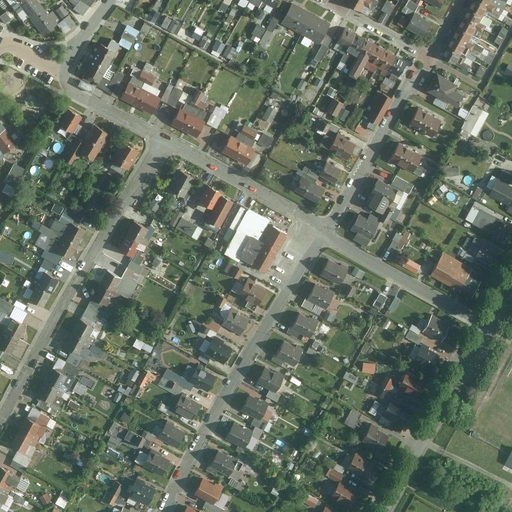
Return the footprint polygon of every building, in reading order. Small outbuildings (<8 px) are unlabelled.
[(42,6),(37,0),(21,0),(18,3),(11,8),(16,14),(22,9),(28,17),(42,6)] [(91,0),(81,0),(74,11),(83,17),(94,2),(91,0)] [(272,8),(276,0),(262,0),(258,8),(262,10),(266,5),(272,8)] [(373,11),(375,7),(360,0),(346,0),(345,4),(360,11),(363,6),(373,11)] [(388,0),(378,19),(386,24),(396,4),(388,0)] [(423,0),(439,9),(444,0),(423,0)] [(474,0),(472,0),(468,9),(483,17),(485,13),(498,19),(501,15),(474,0)] [(491,3),(492,0),(474,0),(501,15),(504,10),(491,3)] [(280,24),(299,34),(311,14),(292,3),(280,24)] [(57,9),(65,19),(58,24),(66,32),(78,22),(62,4),(57,9)] [(48,14),(42,6),(28,17),(42,36),(61,22),(52,11),(48,14)] [(463,18),(484,30),(486,26),(480,23),(483,17),(468,9),(463,18)] [(13,17),(8,10),(1,15),(6,22),(13,17)] [(413,13),(405,28),(422,38),(431,23),(413,13)] [(330,24),(311,14),(299,34),(318,45),(330,24)] [(163,26),(179,33),(184,23),(167,16),(163,26)] [(274,16),(268,28),(259,23),(251,37),(267,45),(280,19),(274,16)] [(484,30),(463,18),(457,28),(472,36),(476,30),(482,33),(484,30)] [(210,38),(205,36),(207,30),(199,26),(192,41),(206,47),(210,38)] [(346,49),(354,34),(344,28),(336,43),(346,49)] [(452,38),(481,53),(484,49),(474,43),(474,44),(469,42),(472,36),(457,28),(452,38)] [(350,67),(365,39),(354,34),(346,49),(339,61),(350,67)] [(446,47),(466,58),(468,54),(479,59),(482,54),(481,53),(452,38),(446,47)] [(100,46),(114,53),(117,46),(104,39),(100,46)] [(222,53),(227,44),(218,39),(213,48),(222,53)] [(375,45),(365,39),(350,67),(345,75),(355,80),(362,67),(375,45)] [(225,54),(233,58),(238,48),(230,44),(225,54)] [(318,67),(328,47),(323,44),(313,64),(318,67)] [(377,66),(385,51),(375,45),(362,67),(367,70),(371,62),(377,66)] [(93,61),(107,69),(115,54),(114,53),(100,46),(93,61)] [(466,58),(446,47),(441,57),(468,72),(471,67),(463,63),(466,58)] [(385,51),(377,66),(376,68),(382,71),(380,75),(385,77),(396,56),(385,51)] [(394,84),(406,62),(396,56),(385,77),(384,79),(394,84)] [(93,61),(82,80),(97,88),(102,79),(107,69),(93,61)] [(459,85),(436,73),(425,91),(458,109),(465,95),(456,90),(459,85)] [(120,97),(132,104),(138,91),(143,83),(131,77),(120,97)] [(110,83),(102,79),(97,88),(105,92),(110,83)] [(170,97),(206,109),(208,102),(203,100),(206,90),(200,88),(198,94),(169,84),(165,96),(170,98),(170,97)] [(132,104),(152,113),(158,100),(138,91),(132,104)] [(312,91),(308,99),(314,101),(318,94),(312,91)] [(376,126),(391,99),(382,94),(367,121),(376,126)] [(330,110),(346,119),(351,110),(343,106),(345,102),(336,98),(330,110)] [(435,99),(432,105),(445,112),(448,106),(435,99)] [(172,125),(183,131),(195,109),(185,103),(181,110),(180,109),(172,125)] [(228,109),(218,103),(208,123),(218,128),(228,109)] [(270,105),(264,117),(273,122),(279,110),(270,105)] [(470,134),(481,112),(473,107),(462,130),(470,134)] [(418,108),(407,127),(431,140),(442,122),(418,108)] [(58,124),(73,133),(81,117),(67,109),(58,124)] [(204,114),(195,109),(183,131),(195,136),(204,122),(201,120),(204,114)] [(92,162),(109,134),(93,125),(83,143),(77,153),(92,162)] [(365,135),(368,129),(359,125),(356,130),(365,135)] [(17,145),(5,129),(0,132),(0,150),(3,155),(17,145)] [(259,141),(270,147),(276,138),(265,131),(259,141)] [(233,158),(245,136),(238,132),(234,138),(230,136),(221,152),(233,158)] [(324,135),(318,145),(346,160),(353,145),(345,140),(346,138),(344,137),(337,133),(333,140),(324,135)] [(245,136),(233,158),(245,165),(254,150),(250,147),(254,141),(245,136)] [(77,153),(83,143),(78,139),(64,161),(70,165),(77,153)] [(126,169),(129,170),(139,152),(122,143),(111,160),(114,162),(110,169),(122,176),(126,169)] [(422,156),(398,143),(388,161),(412,174),(422,156)] [(15,187),(25,168),(14,162),(4,181),(6,182),(14,186),(15,187)] [(334,183),(341,170),(326,162),(319,175),(334,183)] [(182,198),(194,178),(180,170),(168,190),(182,198)] [(511,179),(511,175),(502,171),(489,196),(509,207),(507,211),(511,213),(511,186),(509,185),(511,179)] [(414,187),(394,176),(389,185),(378,179),(364,205),(395,221),(414,187)] [(300,177),(292,191),(315,204),(323,190),(300,177)] [(10,195),(14,186),(6,182),(2,191),(5,192),(9,194),(10,195)] [(221,194),(208,186),(198,203),(211,210),(204,221),(218,228),(232,203),(220,196),(221,194)] [(95,216),(104,202),(90,194),(81,208),(95,216)] [(157,211),(162,201),(155,197),(150,207),(157,211)] [(73,220),(71,224),(78,227),(84,216),(66,207),(62,214),(73,220)] [(179,209),(170,222),(175,226),(185,213),(179,209)] [(238,231),(257,241),(268,221),(249,211),(238,231)] [(354,240),(366,246),(381,220),(369,214),(367,218),(359,214),(350,230),(357,234),(354,240)] [(511,227),(511,226),(495,217),(487,232),(504,242),(511,227)] [(77,245),(85,231),(78,227),(71,224),(70,227),(55,219),(49,230),(77,245)] [(197,228),(181,219),(175,230),(190,239),(197,228)] [(132,221),(125,235),(145,246),(149,240),(143,237),(148,230),(132,221)] [(70,259),(77,245),(49,230),(41,225),(38,231),(46,235),(52,238),(47,247),(62,255),(70,259)] [(287,235),(272,227),(263,244),(277,252),(287,235)] [(251,266),(263,244),(257,241),(238,231),(224,255),(249,269),(251,266)] [(387,251),(391,253),(401,237),(396,234),(387,251)] [(145,246),(125,235),(117,248),(132,257),(136,250),(142,253),(145,246)] [(498,252),(474,239),(466,253),(491,266),(498,252)] [(265,274),(277,252),(263,244),(251,266),(265,274)] [(57,264),(62,255),(47,247),(42,256),(57,264)] [(0,249),(0,260),(12,264),(15,255),(0,249)] [(442,254),(429,277),(459,293),(460,291),(473,298),(482,282),(470,276),(473,270),(442,254)] [(408,257),(403,266),(418,273),(422,264),(408,257)] [(240,278),(245,269),(231,260),(225,270),(240,278)] [(339,266),(328,260),(319,277),(338,287),(348,269),(340,264),(339,266)] [(105,270),(97,285),(117,295),(120,289),(115,287),(120,278),(105,270)] [(31,281),(53,291),(60,279),(44,272),(41,278),(35,275),(31,281)] [(246,279),(237,295),(256,306),(265,290),(246,279)] [(53,291),(31,281),(28,286),(35,289),(31,299),(45,305),(53,291)] [(328,288),(316,282),(308,298),(316,302),(326,307),(335,290),(329,287),(328,288)] [(117,295),(97,285),(90,298),(104,306),(108,297),(114,301),(117,295)] [(374,305),(381,309),(388,296),(381,292),(374,305)] [(395,296),(390,310),(396,312),(401,298),(395,296)] [(16,304),(1,297),(0,298),(0,309),(11,315),(16,304)] [(28,303),(17,298),(14,303),(25,308),(28,303)] [(312,310),(316,302),(308,298),(303,305),(312,310)] [(229,309),(220,325),(239,335),(248,319),(229,309)] [(300,311),(291,327),(300,332),(310,337),(319,319),(313,316),(312,317),(300,311)] [(439,316),(433,313),(423,330),(441,341),(450,325),(438,319),(439,316)] [(0,320),(0,327),(20,338),(28,323),(14,315),(8,325),(0,320)] [(80,318),(72,332),(93,343),(96,337),(90,333),(94,326),(80,318)] [(422,328),(413,322),(410,327),(420,333),(422,328)] [(300,332),(291,327),(290,326),(287,332),(297,337),(300,332)] [(12,352),(20,338),(0,327),(0,335),(2,336),(0,339),(0,345),(5,348),(12,352)] [(410,328),(406,335),(419,343),(424,335),(410,328)] [(72,332),(65,346),(79,353),(83,345),(90,349),(93,343),(72,332)] [(135,344),(151,353),(154,346),(138,338),(135,344)] [(212,338),(203,354),(210,358),(222,364),(231,349),(212,338)] [(284,360),(294,366),(303,349),(284,339),(275,356),(284,360)] [(412,360),(432,370),(441,353),(429,347),(430,346),(423,342),(412,360)] [(206,365),(210,358),(203,354),(201,352),(196,359),(206,365)] [(281,366),(284,360),(275,356),(274,355),(271,360),(281,366)] [(363,371),(376,373),(377,363),(365,361),(363,371)] [(197,365),(189,379),(194,382),(208,390),(216,376),(197,365)] [(265,366),(256,381),(270,389),(275,392),(285,374),(276,369),(275,371),(265,366)] [(52,367),(44,380),(64,391),(67,385),(62,382),(66,374),(52,367)] [(131,383),(138,386),(138,385),(145,389),(153,372),(145,369),(144,372),(133,368),(129,377),(133,379),(131,383)] [(419,396),(427,381),(414,374),(415,372),(409,369),(399,387),(419,396)] [(388,374),(382,384),(389,389),(397,393),(400,387),(393,383),(396,379),(388,374)] [(158,384),(180,395),(181,393),(182,392),(181,391),(184,386),(178,383),(162,375),(158,384)] [(178,383),(184,386),(190,389),(194,382),(189,379),(182,376),(178,383)] [(64,391),(44,380),(37,394),(52,401),(57,394),(61,397),(64,391)] [(385,396),(389,389),(382,384),(377,392),(385,396)] [(481,384),(459,427),(463,429),(469,419),(472,420),(489,388),(481,384)] [(281,395),(275,392),(270,389),(266,395),(277,401),(281,395)] [(180,395),(173,407),(193,417),(200,403),(181,393),(180,395)] [(249,395),(241,410),(255,417),(260,419),(261,416),(269,402),(262,398),(261,401),(249,395)] [(400,401),(393,397),(382,415),(392,420),(389,425),(399,430),(411,408),(399,402),(400,401)] [(180,411),(169,406),(166,411),(177,417),(180,411)] [(353,428),(362,414),(355,409),(345,423),(353,428)] [(130,422),(133,414),(125,412),(122,419),(130,422)] [(25,416),(17,430),(38,441),(41,435),(35,431),(40,423),(25,416)] [(269,420),(261,416),(260,419),(255,417),(251,423),(263,430),(269,420)] [(114,421),(110,432),(116,435),(120,423),(114,421)] [(166,421),(158,436),(176,446),(184,431),(166,421)] [(234,422),(226,437),(244,447),(254,430),(247,426),(246,428),(234,422)] [(381,449),(390,435),(378,428),(379,427),(372,423),(363,440),(381,449)] [(38,441),(17,430),(10,444),(25,452),(30,443),(35,446),(38,441)] [(150,450),(143,465),(162,474),(170,459),(150,450)] [(217,450),(210,465),(229,475),(238,459),(231,455),(231,457),(217,450)] [(366,477),(374,462),(363,456),(364,454),(357,450),(348,467),(366,477)] [(386,460),(388,456),(378,450),(376,454),(386,460)] [(0,466),(0,483),(10,489),(13,484),(8,481),(13,473),(0,466)] [(343,473),(331,466),(326,474),(339,481),(343,473)] [(355,479),(364,483),(366,479),(358,474),(355,479)] [(207,499),(213,503),(223,486),(216,482),(215,484),(204,477),(194,493),(207,499)] [(136,478),(128,494),(138,499),(148,503),(155,488),(136,478)] [(116,479),(105,499),(114,504),(124,483),(116,479)] [(332,495),(351,505),(359,490),(347,484),(348,482),(341,479),(332,495)] [(0,483),(0,501),(3,503),(10,489),(0,483)] [(41,496),(45,504),(52,501),(49,493),(41,496)] [(319,500),(309,494),(305,501),(315,507),(319,500)] [(144,510),(148,503),(138,499),(135,506),(144,510)] [(222,511),(224,509),(213,503),(207,499),(203,506),(214,511),(222,511)]
